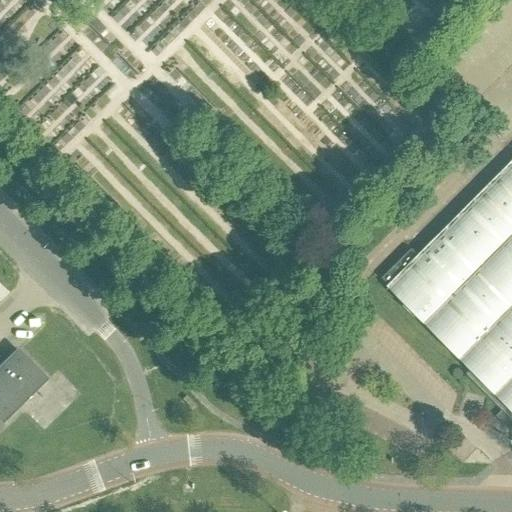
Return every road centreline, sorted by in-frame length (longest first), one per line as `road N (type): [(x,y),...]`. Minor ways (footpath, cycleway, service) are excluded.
road 1 (unclassified): [(511,509),(363,498),(313,486),(243,453),(151,459)]
road 2 (residential): [(151,459),(127,357),(0,222)]
road 3 (unclassified): [(151,459),(68,489),(0,499)]
